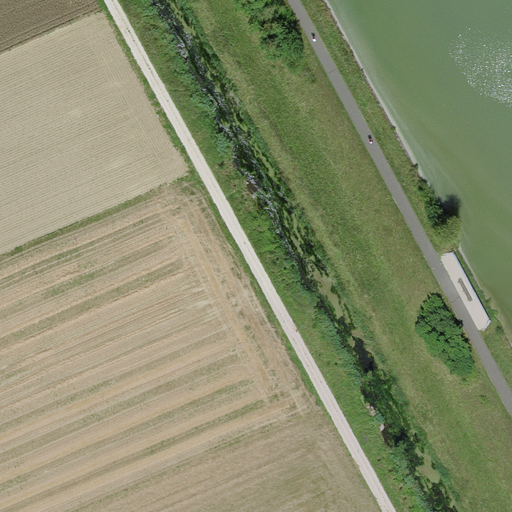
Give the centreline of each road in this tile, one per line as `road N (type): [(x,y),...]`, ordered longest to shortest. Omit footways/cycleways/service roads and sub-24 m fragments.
road 1 (track): [(390,511),(111,0)]
road 2 (track): [(294,0),(511,403)]
